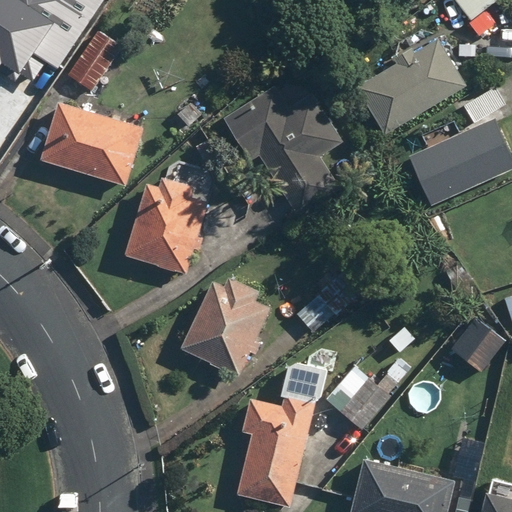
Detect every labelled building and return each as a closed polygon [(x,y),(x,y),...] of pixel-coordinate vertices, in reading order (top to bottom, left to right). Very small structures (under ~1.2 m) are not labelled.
[(0,0),(0,64),(33,86),(49,60),(59,66),(100,0),(0,0)] [(496,0),(456,0),(471,20),(496,0)] [(99,29),(68,74),(93,91),(123,46),(99,29)] [(357,87),(386,134),(467,85),(439,37),(357,87)] [(511,77),(464,104),(475,124),(511,103),(511,77)] [(260,153),(299,217),(342,191),(320,155),(344,141),(313,92),(290,106),(277,85),(226,116),(251,158),(260,153)] [(145,126),(61,100),(42,159),(126,185),(145,126)] [(511,144),(500,117),(411,156),(433,207),(511,171),(511,144)] [(149,181),(127,254),(187,272),(209,199),(194,194),(197,185),(163,175),(160,184),(149,181)] [(352,263),(317,292),(336,315),(371,286),(352,263)] [(213,280),(182,349),(239,375),(271,306),(256,299),(260,290),(229,276),(224,285),(213,280)] [(511,331),(511,326),(492,320),(480,360),(501,367),(511,331)] [(326,398),(362,429),(391,395),(355,365),(326,398)] [(489,377),(469,374),(463,410),(483,414),(489,377)] [(237,493),(290,506),(316,402),(285,394),(283,404),(252,396),(243,431),(253,433),(237,493)] [(447,511),(456,478),(364,457),(351,511),(447,511)] [(511,511),(511,496),(487,490),(481,511),(511,511)]
